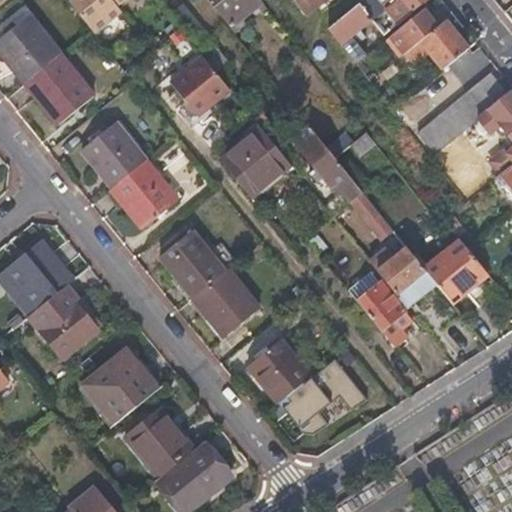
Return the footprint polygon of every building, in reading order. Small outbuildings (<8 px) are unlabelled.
[(120,12),(116,6),(123,0),(65,0),(93,34),(120,12)] [(206,0),(229,29),(262,3),(259,0),(206,0)] [(303,0),(327,29),(332,25),(318,6),(325,0),(303,0)] [(362,0),(358,4),(370,19),(383,8),(376,0),(362,0)] [(376,0),(383,8),(396,24),(424,0),(376,0)] [(370,19),(358,4),(340,18),(359,41),(377,27),(370,19)] [(427,52),(442,69),(468,49),(444,19),(437,26),(423,8),(388,37),(399,50),(400,49),(415,37),(427,52)] [(0,56),(23,84),(24,84),(59,55),(26,16),(12,28),(9,24),(0,30),(0,56)] [(356,44),(359,41),(340,18),(337,21),(356,44)] [(356,44),(337,21),(332,25),(327,29),(355,64),(366,56),(356,44)] [(415,37),(400,49),(413,64),(427,52),(415,37)] [(24,84),(58,126),(94,98),(59,55),(24,84)] [(169,84),(195,117),(228,91),(201,58),(169,84)] [(476,118),(506,93),(490,73),(417,133),(433,152),(476,118)] [(506,93),(476,118),(477,119),(476,124),(482,131),(483,131),(497,119),(511,106),(511,93),(509,90),(506,93)] [(500,172),(511,162),(511,106),(497,119),(483,131),(487,132),(488,133),(495,128),(499,124),(506,132),(511,139),(511,145),(506,151),(499,152),(491,158),(491,163),(499,173),(500,172)] [(113,189),(146,162),(115,124),(82,151),(113,189)] [(499,124),(495,128),(499,134),(503,134),(506,132),(499,124)] [(350,202),(361,193),(309,127),(292,141),(333,191),(338,187),(350,202)] [(220,162),(247,195),(287,164),(260,130),(220,162)] [(349,145),(359,157),(375,144),(365,132),(349,145)] [(111,191),(143,229),(177,201),(146,162),(113,189),(111,191)] [(511,187),(511,162),(500,172),(511,187)] [(350,202),(381,239),(392,231),(361,193),(350,202)] [(192,298),(226,270),(234,264),(221,249),(212,256),(209,252),(192,231),(159,258),(175,277),(192,298)] [(423,272),(449,304),(486,273),(457,239),(423,270),(424,271),(423,272)] [(0,273),(0,283),(27,317),(27,316),(66,286),(74,279),(42,240),(0,273)] [(212,256),(221,249),(218,245),(209,252),(212,256)] [(424,271),(423,270),(405,247),(391,259),(384,250),(369,262),(395,295),(423,272),(424,271)] [(210,321),(223,337),(258,309),(226,270),(192,298),(210,321)] [(355,303),(377,285),(368,274),(346,292),(355,303)] [(188,301),(192,298),(175,277),(171,280),(188,301)] [(355,303),(392,349),(412,333),(408,329),(405,331),(403,328),(410,322),(379,284),(377,285),(355,303)] [(66,286),(27,316),(61,359),(97,331),(75,303),(78,300),(66,286)] [(192,298),(188,301),(206,325),(210,321),(192,298)] [(246,367),(277,404),(310,377),(279,339),(270,347),(258,357),(246,367)] [(258,357),(270,347),(267,343),(255,354),(258,357)] [(114,425),(157,390),(124,349),(80,383),(114,425)] [(310,377),(277,404),(302,434),(311,435),(327,425),(317,413),(338,396),(349,410),(366,400),(333,359),(310,377)] [(0,389),(11,381),(0,367),(0,389)] [(157,479),(193,450),(159,408),(124,437),(157,479)] [(200,444),(193,450),(157,479),(183,511),(190,511),(230,480),(200,444)] [(70,510),(71,511),(116,511),(96,486),(69,508),(70,510)]
